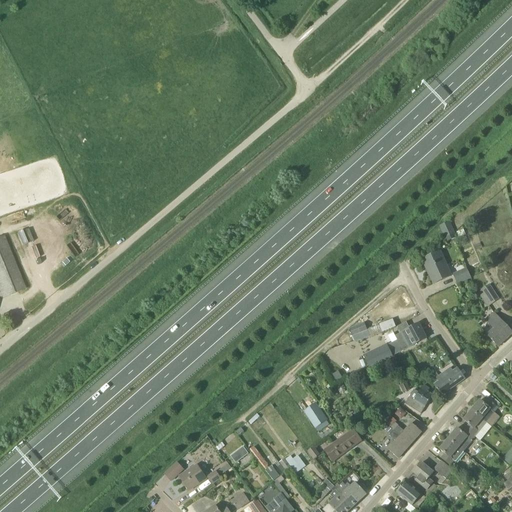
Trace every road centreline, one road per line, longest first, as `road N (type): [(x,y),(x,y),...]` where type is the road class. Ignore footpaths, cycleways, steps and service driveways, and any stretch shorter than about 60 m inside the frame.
road 1 (motorway): [(511,25),(0,481)]
road 2 (motorway): [(16,511),(511,64)]
road 3 (unclassified): [(0,351),(307,87),(240,0)]
road 4 (residential): [(363,511),(477,381)]
road 5 (residential): [(477,381),(402,264)]
road 6 (track): [(307,87),(402,0)]
